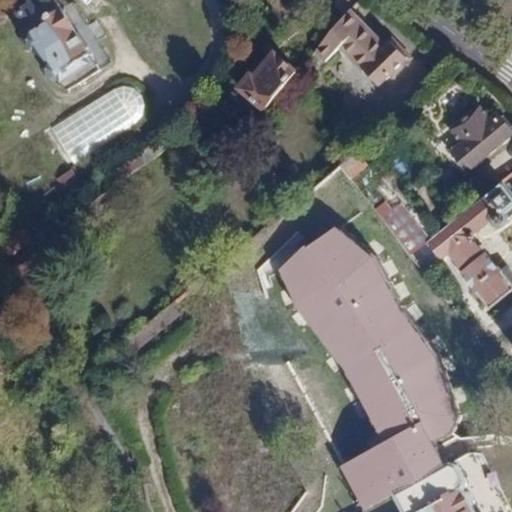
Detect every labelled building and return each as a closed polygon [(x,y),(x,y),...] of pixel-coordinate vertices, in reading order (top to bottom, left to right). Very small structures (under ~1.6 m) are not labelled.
[(33,0),(22,9),(26,15),(20,20),(64,80),(75,71),(83,80),(105,63),(58,0),(33,0)] [(267,0),(279,10),(288,0),(267,0)] [(376,87),(405,59),(389,42),(384,48),(347,11),(344,15),(312,52),(323,62),(335,48),(376,87)] [(439,47),(417,71),(429,82),(451,58),(439,47)] [(236,87),(262,109),(293,73),(272,53),(250,77),(247,74),(236,87)] [(475,102),(437,135),(447,147),(445,149),(464,172),(509,132),(492,112),(487,117),(475,102)] [(470,192),(479,203),(505,182),(490,176),(470,192)] [(511,289),(500,274),(499,275),(479,249),(480,238),(500,221),(505,227),(511,221),(511,218),(508,214),(511,211),(511,192),(507,186),(444,236),(456,254),(452,258),(479,292),(474,296),(491,318),(511,302),(511,289)] [(0,238),(0,246),(9,259),(29,244),(17,226),(0,238)] [(333,228),(272,270),(317,337),(382,445),(333,466),(357,511),(443,468),(430,445),(440,437),(455,423),(428,354),(377,266),(333,228)] [(40,258),(29,244),(9,259),(6,261),(14,277),(40,258)] [(466,511),(453,491),(414,511),(466,511)]
